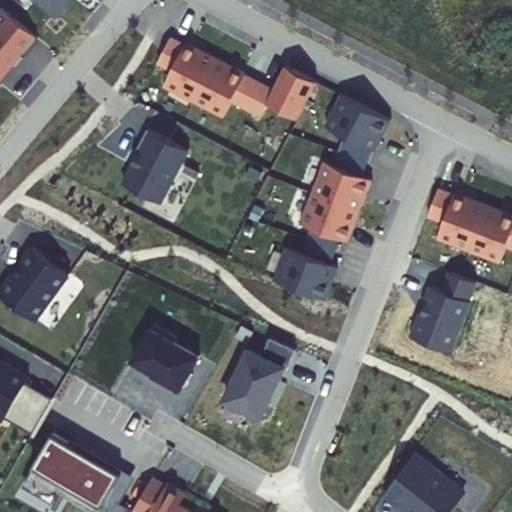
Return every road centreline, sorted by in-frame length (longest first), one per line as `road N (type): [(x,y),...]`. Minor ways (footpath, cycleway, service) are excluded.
road 1 (residential): [(311,489),(312,458),(444,124)]
road 2 (residential): [(444,124),(206,0)]
road 3 (residential): [(135,0),(0,159)]
road 4 (residential): [(311,489),(258,480),(161,423)]
